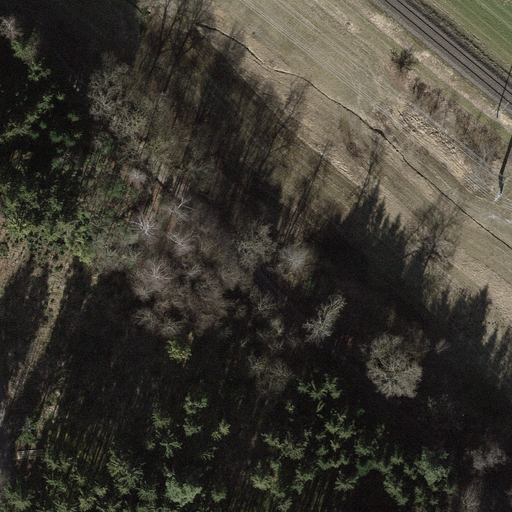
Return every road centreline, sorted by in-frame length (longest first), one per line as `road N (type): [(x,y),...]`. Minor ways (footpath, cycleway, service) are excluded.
road 1 (track): [(0,6),(317,338),(511,510)]
road 2 (track): [(8,511),(0,370)]
